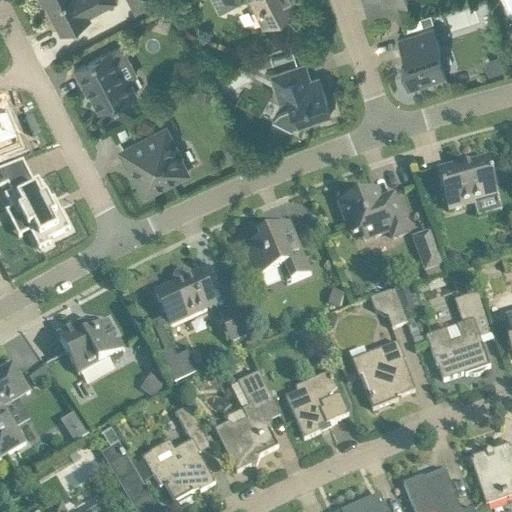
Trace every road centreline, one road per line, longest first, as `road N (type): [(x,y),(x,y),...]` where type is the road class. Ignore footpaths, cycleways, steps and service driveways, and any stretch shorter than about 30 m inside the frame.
road 1 (residential): [(242,511),(336,464),(511,398)]
road 2 (residential): [(119,242),(381,132)]
road 3 (residential): [(119,242),(32,76)]
road 4 (residential): [(381,132),(337,0)]
road 5 (residential): [(0,310),(119,242)]
road 6 (residential): [(381,132),(511,93)]
